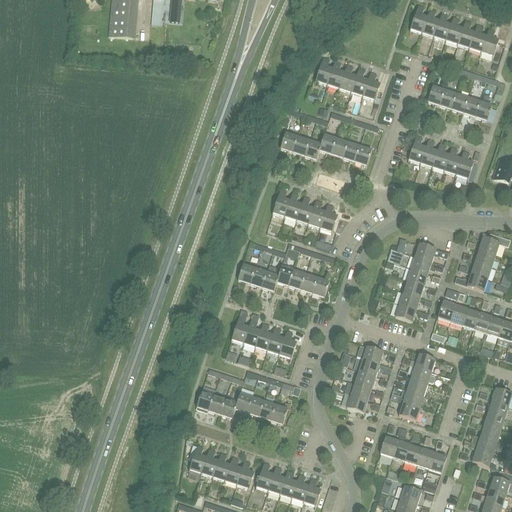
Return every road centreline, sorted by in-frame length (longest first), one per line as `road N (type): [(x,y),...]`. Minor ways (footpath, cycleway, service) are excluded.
road 1 (primary): [(82,511),(234,79)]
road 2 (residential): [(353,511),(353,482),(316,400),(339,320)]
road 3 (residential): [(511,375),(339,320)]
road 4 (residential): [(400,223),(378,180),(417,59)]
road 5 (residential): [(339,320),(366,247),(400,223)]
